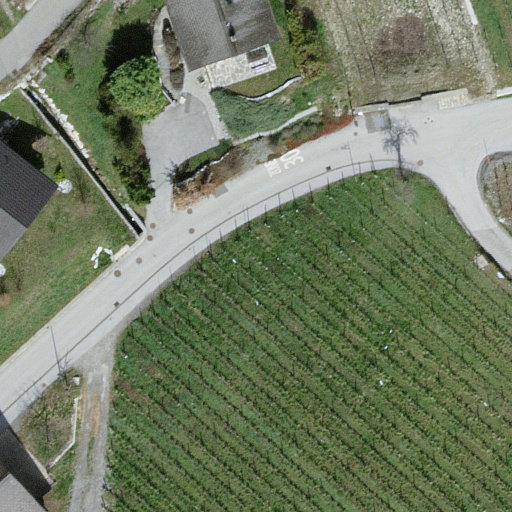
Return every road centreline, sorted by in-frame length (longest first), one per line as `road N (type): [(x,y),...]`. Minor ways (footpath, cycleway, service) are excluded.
road 1 (unclassified): [(0,397),(203,217),(289,172),(357,149),(435,136)]
road 2 (unclassified): [(435,136),(464,201),(511,257)]
